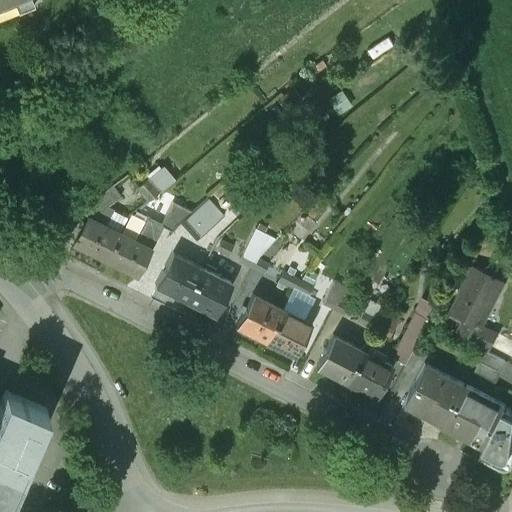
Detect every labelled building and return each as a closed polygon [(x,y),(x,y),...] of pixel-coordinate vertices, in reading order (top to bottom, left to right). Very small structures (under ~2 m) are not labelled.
[(0,0),(0,7),(14,1),(19,12),(34,5),(31,0),(0,0)] [(149,178),(159,192),(179,178),(169,164),(149,178)] [(147,178),(136,187),(147,201),(158,192),(147,178)] [(120,233),(88,217),(74,244),(106,260),(120,233)] [(183,222),(178,231),(189,237),(194,227),(183,222)] [(198,241),(213,249),(216,243),(211,241),(213,237),(203,232),(198,241)] [(120,233),(106,260),(138,277),(151,249),(120,233)] [(216,243),(213,249),(228,257),(233,247),(222,242),(220,246),(216,243)] [(202,270),(172,254),(156,286),(186,301),(202,270)] [(257,260),(247,254),(242,264),(253,269),(257,260)] [(268,265),(257,260),(253,269),(263,275),(268,265)] [(503,283),(473,268),(450,312),(464,319),(456,335),(487,351),(494,333),(480,326),(503,283)] [(202,270),(186,301),(215,316),(231,284),(202,270)] [(277,282),(293,290),(296,284),(291,282),(293,278),(282,272),(277,282)] [(296,284),(293,290),(308,297),(313,288),(302,282),(300,286),(296,284)] [(282,310),(252,295),(236,327),(266,342),(282,310)] [(327,295),(322,305),(333,310),(338,300),(327,295)] [(338,300),(333,310),(344,316),(349,306),(338,300)] [(282,310),(266,342),(296,358),(312,326),(282,310)] [(358,323),(373,330),(376,325),(371,323),(373,319),(363,313),(358,323)] [(376,325),(373,330),(388,338),(393,329),(382,323),(380,327),(376,325)] [(405,335),(400,344),(411,350),(416,340),(405,335)] [(362,351),(333,336),(316,368),(346,383),(362,351)] [(496,383),(506,361),(485,350),(474,371),(496,383)] [(362,351),(346,383),(376,398),(392,367),(362,351)] [(465,385),(424,364),(403,405),(444,426),(465,385)] [(466,385),(465,385),(444,426),(484,446),(485,447),(506,406),(506,405),(466,385)] [(0,508),(3,510),(46,409),(6,392),(0,404),(0,508)] [(506,406),(485,447),(484,446),(479,455),(489,460),(499,465),(500,466),(501,467),(502,467),(503,467),(504,467),(505,467),(506,467),(507,467),(508,467),(509,466),(510,466),(511,465),(511,464),(511,463),(511,410),(506,407),(506,406)] [(499,465),(489,460),(487,464),(499,470),(501,467),(500,466),(499,465)]
